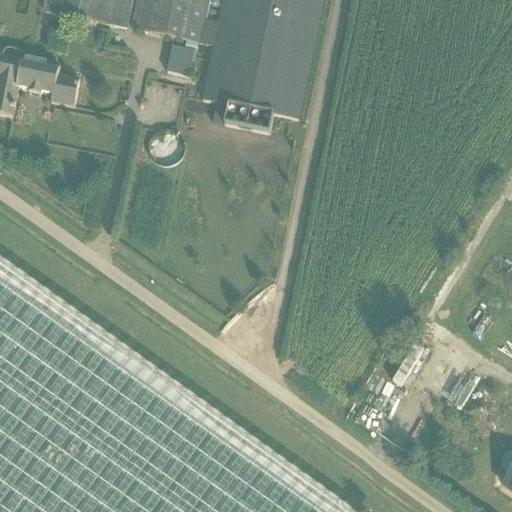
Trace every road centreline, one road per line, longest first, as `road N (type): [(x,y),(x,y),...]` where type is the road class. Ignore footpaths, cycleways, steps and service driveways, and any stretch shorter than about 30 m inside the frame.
road 1 (unclassified): [(436,511),(0,199)]
road 2 (unknown): [(102,273),(147,73)]
